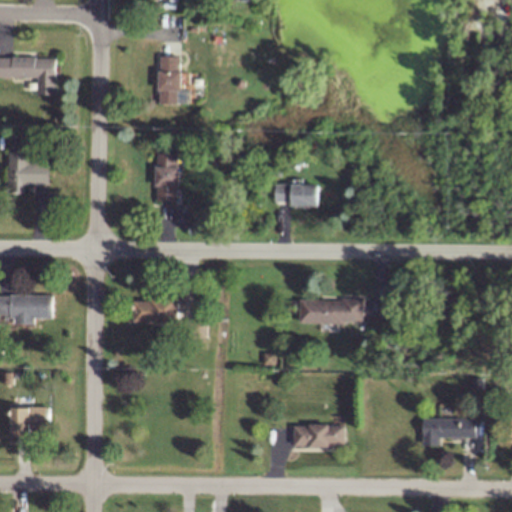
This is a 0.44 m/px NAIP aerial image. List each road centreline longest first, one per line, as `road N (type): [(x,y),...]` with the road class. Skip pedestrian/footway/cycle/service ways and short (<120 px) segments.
road 1 (residential): [(91,511),(101,0)]
road 2 (residential): [(0,249),(511,255)]
road 3 (residential): [(0,484),(511,489)]
